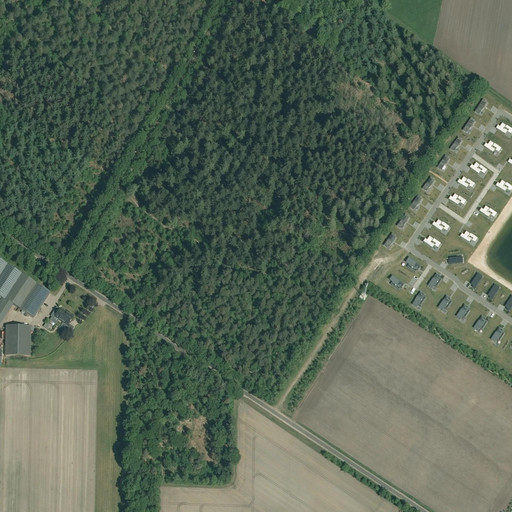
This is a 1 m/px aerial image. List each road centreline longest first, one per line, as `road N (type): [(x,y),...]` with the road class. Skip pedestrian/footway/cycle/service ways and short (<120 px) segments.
road 1 (unclassified): [(424,511),(0,230)]
road 2 (track): [(177,86),(68,275)]
road 3 (track): [(280,416),(281,398),(363,275),(379,286)]
